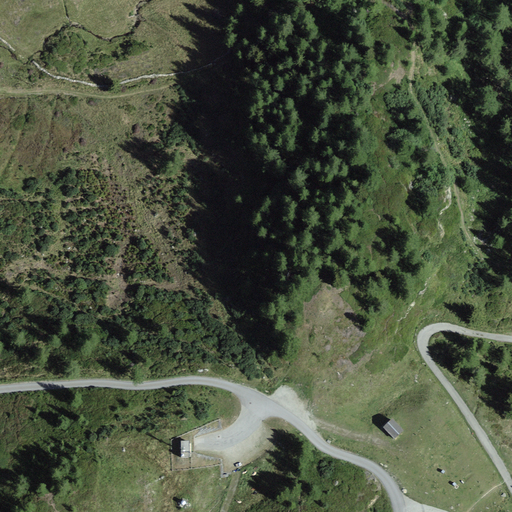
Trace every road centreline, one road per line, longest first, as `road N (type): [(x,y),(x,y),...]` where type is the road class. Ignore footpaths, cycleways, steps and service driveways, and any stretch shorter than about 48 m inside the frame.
road 1 (residential): [(399,509),(384,475),(222,384),(0,389)]
road 2 (residential): [(511,485),(423,339),(439,326),(511,338)]
